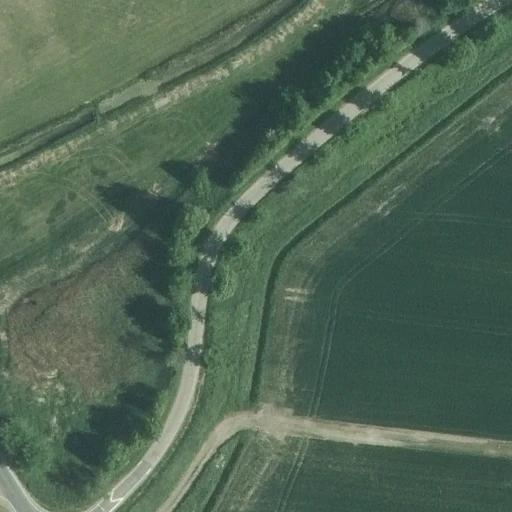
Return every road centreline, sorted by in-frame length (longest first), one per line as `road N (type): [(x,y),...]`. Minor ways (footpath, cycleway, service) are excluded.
road 1 (unclassified): [(98,511),(165,434),(188,380),(197,297),(240,207),(381,88),(505,0)]
road 2 (track): [(511,454),(244,422),(220,438),(157,511)]
